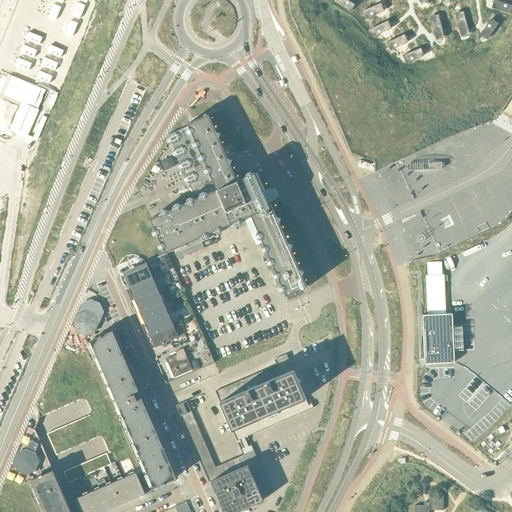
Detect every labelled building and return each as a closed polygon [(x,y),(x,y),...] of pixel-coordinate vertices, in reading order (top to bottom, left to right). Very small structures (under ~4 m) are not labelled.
[(28,0),(26,15),(52,18),(54,0),(28,0)] [(355,4),(348,0),(338,0),(337,3),(350,12),(355,4)] [(511,9),(511,4),(497,0),(495,9),(510,14),(511,9)] [(381,12),(378,4),(363,11),(366,19),(381,12)] [(464,11),(455,13),(460,33),(469,31),(464,11)] [(430,16),(435,37),(444,35),(439,14),(430,16)] [(491,18),(482,32),(489,37),(499,24),(491,18)] [(389,30),(385,22),(370,29),(374,37),(389,30)] [(405,43),(402,35),(387,42),(390,50),(405,43)] [(51,114),(71,65),(59,60),(48,88),(31,81),(41,56),(23,49),(5,96),(51,114)] [(421,57),(418,49),(403,55),(406,64),(421,57)] [(211,113),(209,114),(188,123),(189,126),(169,134),(167,139),(168,143),(173,144),(174,147),(172,152),(174,156),(179,158),(180,161),(178,165),(180,169),(185,171),(186,174),(184,179),(186,182),(190,184),(196,198),(195,199),(191,197),(187,199),(185,203),(182,205),(178,203),(174,204),(172,209),(169,210),(164,208),(161,210),(159,215),(150,219),(154,227),(152,232),(154,236),(159,238),(160,240),(158,245),(159,249),(164,251),(165,253),(174,249),(178,259),(204,247),(202,242),(214,236),(213,232),(214,232),(219,234),(222,232),(224,227),(233,223),(238,225),(242,224),(244,219),(244,218),(256,245),(263,242),(264,243),(262,248),(263,251),(268,253),(269,256),(267,261),(269,264),(274,266),(275,269),(273,274),(275,278),(279,280),(281,283),(279,287),(280,289),(283,288),(286,295),(307,286),(302,275),(304,270),(300,269),(291,249),(293,244),(288,242),(279,222),(281,218),(277,216),(270,201),(269,202),(264,191),(265,190),(257,172),(255,173),(251,171),(247,172),(245,177),(240,180),(233,164),(234,159),(230,157),(221,138),(223,132),(218,130),(211,113)] [(24,149),(36,152),(44,123),(35,120),(35,119),(26,117),(22,132),(33,135),(31,144),(26,142),(24,149)] [(449,150),(471,171),(487,155),(465,134),(449,150)] [(169,157),(163,160),(167,168),(173,165),(169,157)] [(171,183),(180,179),(176,170),(167,175),(171,183)] [(503,217),(487,179),(463,189),(479,227),(503,217)] [(511,231),(506,227),(497,237),(506,245),(511,237),(511,231)] [(486,247),(497,243),(495,238),(484,242),(486,247)] [(174,268),(168,253),(166,254),(159,257),(162,263),(164,262),(168,271),(174,268)] [(498,255),(479,274),(482,277),(501,258),(498,255)] [(441,263),(428,263),(428,275),(441,275),(441,263)] [(511,274),(502,264),(486,280),(510,303),(511,301),(511,274)] [(129,288),(153,278),(147,265),(132,272),(131,271),(130,272),(130,273),(124,275),(124,276),(129,288)] [(428,275),(426,276),(428,314),(433,314),(445,314),(443,275),(441,275),(428,275)] [(129,288),(135,300),(158,290),(153,278),(129,288)] [(470,300),(496,320),(510,303),(483,283),(470,300)] [(135,300),(140,312),(163,302),(158,290),(135,300)] [(94,315),(99,305),(91,301),(87,311),(79,315),(75,322),(78,330),(86,334),(94,330),(97,323),(94,315)] [(163,302),(140,312),(145,324),(168,314),(163,302)] [(455,362),(454,337),(452,313),(445,314),(433,314),(428,314),(423,315),(425,363),(455,362)] [(174,326),(168,314),(145,324),(150,336),(174,326)] [(179,337),(174,326),(150,336),(155,347),(179,337)] [(144,398),(142,399),(127,365),(112,331),(102,336),(102,335),(98,336),(99,337),(91,341),(122,412),(154,487),(162,483),(162,484),(166,483),(166,482),(173,479),(176,478),(144,404),(147,403),(144,398)] [(178,351),(179,354),(166,359),(174,377),(193,369),(183,348),(178,351)] [(183,402),(176,405),(184,424),(193,445),(209,482),(211,481),(224,511),(235,511),(263,500),(262,497),(272,492),(248,436),(314,407),(309,397),(306,398),(287,354),(275,359),(277,364),(216,391),(243,454),(216,466),(192,411),(188,413),(183,402)] [(200,368),(197,360),(191,363),(194,370),(200,368)] [(91,382),(81,387),(85,397),(95,393),(91,382)] [(479,423),(494,407),(470,384),(455,400),(479,423)] [(85,397),(81,387),(75,389),(80,399),(85,397)] [(75,389),(70,392),(74,402),(80,399),(75,389)] [(68,404),(74,402),(70,392),(64,394),(68,404)] [(88,403),(98,399),(95,393),(85,397),(88,403)] [(63,407),(68,404),(64,394),(59,397),(63,407)] [(59,397),(53,399),(57,409),(63,407),(59,397)] [(57,409),(53,399),(47,402),(52,412),(57,409)] [(88,403),(91,409),(101,405),(98,399),(88,403)] [(52,412),(47,402),(42,404),(46,414),(52,412)] [(46,414),(42,404),(36,407),(40,417),(46,414)] [(91,409),(92,413),(93,416),(103,412),(101,405),(91,409)] [(93,416),(97,424),(102,435),(102,436),(112,432),(103,412),(93,416)] [(91,427),(97,424),(93,416),(92,413),(87,416),(91,427)] [(81,418),(86,429),(91,427),(87,416),(81,418)] [(80,432),(86,429),(81,418),(75,421),(80,432)] [(80,432),(75,421),(70,423),(75,434),(80,432)] [(69,437),(75,434),(70,423),(64,426),(69,437)] [(96,437),(102,435),(97,424),(91,427),(96,437)] [(63,439),(69,437),(64,426),(59,428),(63,439)] [(90,440),(96,437),(91,427),(86,429),(90,440)] [(58,441),(63,439),(59,428),(53,431),(58,441)] [(85,442),(90,440),(86,429),(80,432),(85,442)] [(58,441),(53,431),(47,433),(52,444),(58,441)] [(79,445),(85,442),(80,432),(75,434),(79,445)] [(105,442),(115,438),(112,432),(102,436),(105,442)] [(75,434),(69,437),(73,447),(79,445),(75,434)] [(68,450),(73,447),(69,437),(63,439),(68,450)] [(107,447),(117,443),(115,438),(105,442),(107,447)] [(62,452),(68,450),(63,439),(58,441),(62,452)] [(34,470),(37,462),(34,454),(38,443),(30,440),(26,451),(18,454),(15,462),(18,470),(27,473),(34,470)] [(57,454),(62,452),(58,441),(52,444),(57,454)] [(119,449),(119,448),(117,443),(107,447),(109,452),(109,453),(119,449)] [(111,463),(107,453),(107,452),(97,457),(102,467),(111,463)] [(96,470),(102,467),(97,457),(92,459),(96,470)] [(91,472),(96,470),(92,459),(86,461),(91,472)] [(91,472),(86,461),(80,464),(85,475),(91,472)] [(85,475),(80,464),(75,466),(80,477),(85,475)] [(75,466),(69,469),(74,479),(80,477),(75,466)] [(74,479),(69,469),(64,471),(69,482),(74,479)] [(39,477),(31,480),(44,511),(70,511),(53,471),(43,475),(42,475),(39,476),(39,477)] [(145,494),(136,472),(76,498),(81,511),(94,511),(136,494),(137,497),(145,494)] [(145,472),(138,475),(145,493),(152,489),(145,472)] [(175,506),(187,501),(181,487),(165,494),(169,506),(174,504),(175,506)] [(164,508),(169,506),(165,494),(159,497),(164,508)] [(425,505),(415,505),(414,511),(429,511),(429,510),(443,510),(443,495),(429,495),(429,502),(429,505),(425,505)] [(158,511),(164,508),(159,497),(153,499),(158,511)] [(152,511),(155,511),(158,511),(153,499),(148,502),(152,511)] [(177,511),(184,511),(190,510),(187,501),(175,506),(177,511)] [(145,511),(152,511),(148,502),(142,504),(145,511)]
